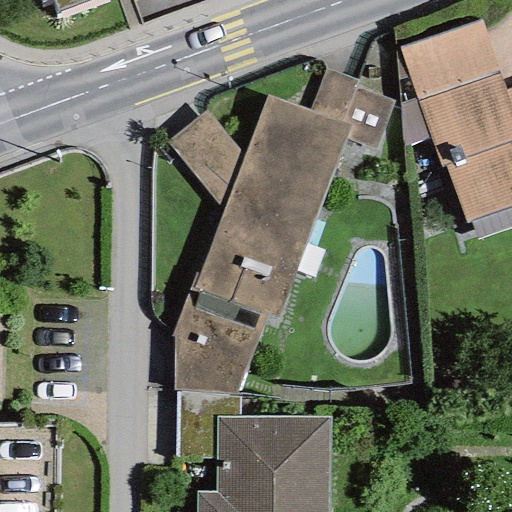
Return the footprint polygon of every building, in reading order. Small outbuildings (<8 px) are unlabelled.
[(480,18),(398,46),(416,99),(498,70),(480,18)] [(356,78),(323,67),(310,108),(266,93),(243,153),(205,108),(167,138),(215,200),(162,333),(167,334),(173,336),(172,389),(177,390),(234,391),(266,309),(278,315),(346,135),(374,147),(390,99),(353,83),(356,78)] [(511,86),(505,89),(498,70),(416,99),(440,164),(445,162),(465,218),(511,201),(511,86)] [(234,391),(177,390),(176,455),(214,456),(215,411),(238,411),(238,391),(234,391)] [(214,489),(195,489),(194,511),(328,511),(329,412),(238,411),(215,411),(214,456),(214,489)]
